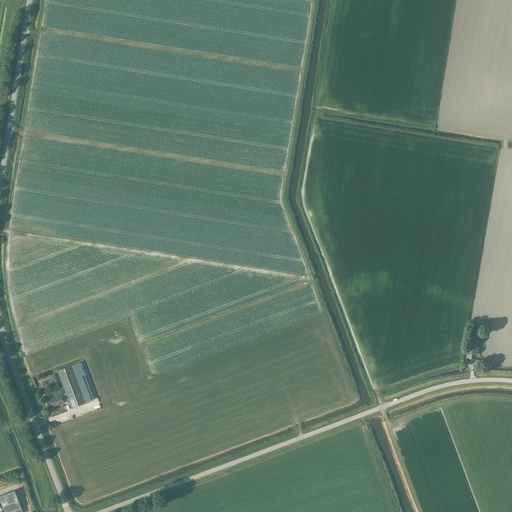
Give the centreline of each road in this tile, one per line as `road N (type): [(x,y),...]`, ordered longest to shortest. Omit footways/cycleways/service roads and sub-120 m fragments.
road 1 (unclassified): [(100,511),(415,395),(463,382),(511,381)]
road 2 (unclassified): [(67,511),(0,322)]
road 3 (unclassified): [(0,184),(29,0)]
